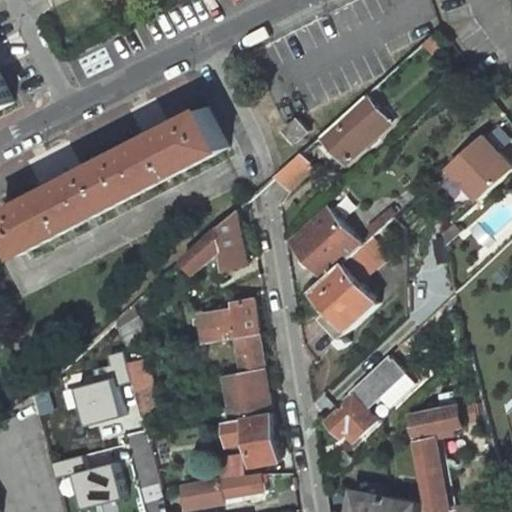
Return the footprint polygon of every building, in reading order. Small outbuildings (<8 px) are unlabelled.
[(436,55),(447,45),(437,35),(427,44),(436,55)] [(0,119),(23,108),(0,62),(0,119)] [(373,95),(327,137),(350,163),(396,122),(373,95)] [(215,113),(174,134),(170,126),(148,138),(152,145),(77,185),(73,178),(49,191),(52,198),(11,220),(31,259),(235,153),(215,113)] [(312,130),(302,118),(288,130),(299,142),(312,130)] [(484,200),(511,175),(511,160),(488,133),(452,164),(465,179),(468,177),(473,183),(471,185),(484,200)] [(299,159),(275,178),(290,195),(313,175),(299,159)] [(333,206),(297,239),(310,253),(318,261),(331,276),(367,243),(333,206)] [(394,206),(389,211),(395,217),(400,213),(394,206)] [(246,210),(191,260),(192,262),(199,271),(228,249),(232,269),(254,265),(246,210)] [(389,211),(379,220),(385,227),(386,226),(395,217),(389,211)] [(385,227),(379,220),(370,228),(376,234),(385,227)] [(448,231),(448,242),(463,230),(457,223),(448,231)] [(376,234),(373,237),(390,255),(402,243),(386,226),(385,227),(376,234)] [(383,302),(363,281),(391,255),(390,255),(373,237),(367,243),(331,276),(317,289),(338,311),(328,320),(342,336),(340,339),(346,346),(353,340),(348,334),(383,302)] [(318,261),(310,253),(305,257),(313,266),(318,261)] [(264,338),(258,302),(241,305),(242,310),(227,312),(228,316),(207,319),(212,347),(243,341),(264,338)] [(129,342),(154,329),(142,305),(124,321),(129,342)] [(264,338),(243,341),(249,375),(269,371),(264,338)] [(82,427),(119,416),(110,388),(123,384),(114,355),(102,358),(108,379),(71,390),(82,427)] [(373,410),(412,375),(396,357),(348,402),(353,406),(336,422),(350,438),(357,432),(365,442),(385,423),(373,410)] [(158,390),(151,362),(135,366),(142,392),(151,391),(158,390)] [(276,407),(269,371),(249,375),(232,378),(239,422),(277,416),(276,407)] [(146,409),(156,407),(151,391),(142,392),(146,409)] [(446,398),(448,412),(466,409),(463,394),(446,398)] [(287,415),(286,406),(285,406),(276,407),(277,416),(287,415)] [(448,412),(419,419),(422,439),(447,434),(455,440),(469,437),(468,429),(471,428),(468,408),(466,409),(448,412)] [(285,463),(277,416),(239,422),(242,441),(252,440),(253,445),(255,445),(258,460),(262,459),(263,466),(285,463)] [(424,447),(435,511),(487,511),(486,508),(462,511),(458,511),(447,442),(424,447)] [(87,471),(71,475),(79,509),(118,498),(109,464),(114,463),(110,449),(83,456),(87,471)] [(354,461),(344,451),(325,469),(328,485),(354,461)] [(251,476),(247,456),(225,459),(228,479),(251,476)] [(228,479),(183,486),(186,510),(226,504),(225,498),(268,492),(265,474),(251,476),(228,479)] [(363,492),(358,511),(390,511),(393,498),(363,492)] [(393,498),(390,511),(422,511),(424,504),(393,498)]
